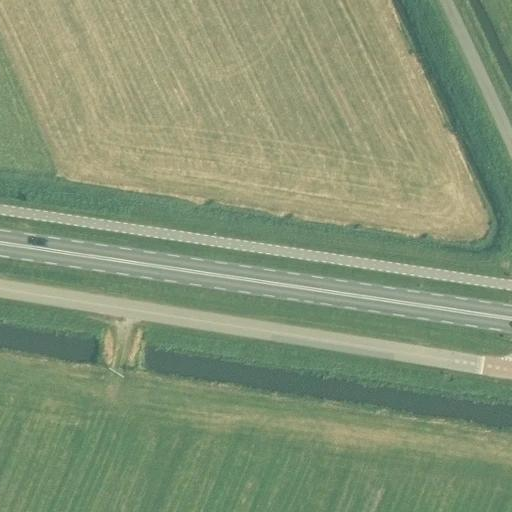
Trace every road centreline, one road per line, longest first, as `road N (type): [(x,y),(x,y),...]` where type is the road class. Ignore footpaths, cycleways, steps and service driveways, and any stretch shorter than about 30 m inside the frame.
road 1 (unclassified): [(511,373),(0,291)]
road 2 (primary): [(511,322),(0,247)]
road 3 (unclassified): [(511,145),(443,0)]
